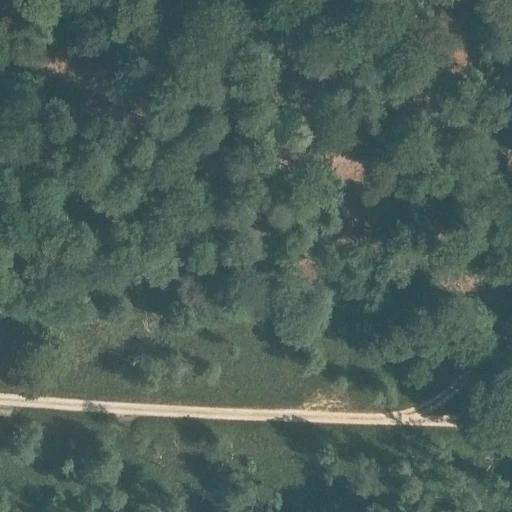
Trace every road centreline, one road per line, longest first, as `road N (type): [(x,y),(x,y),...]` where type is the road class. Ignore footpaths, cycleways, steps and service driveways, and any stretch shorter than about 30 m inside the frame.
road 1 (track): [(511,423),(0,402)]
road 2 (track): [(511,319),(470,374),(407,420)]
